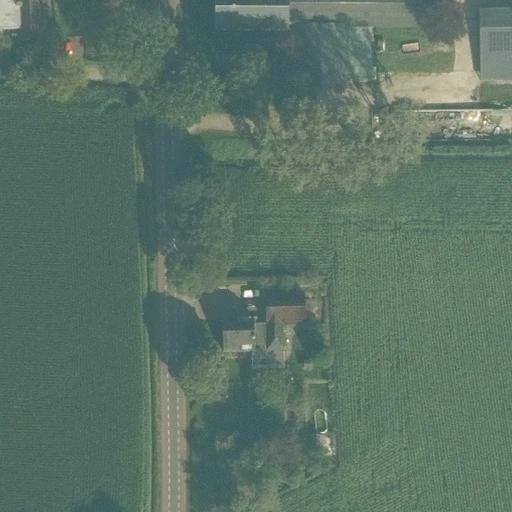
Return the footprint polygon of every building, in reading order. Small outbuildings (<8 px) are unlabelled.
[(38,13),(37,0),(0,0),(0,31),(21,31),(21,35),(39,34),(38,13)] [(215,0),(216,12),(290,12),(289,0),(215,0)] [(289,0),(290,12),(290,33),(293,33),(294,90),(347,90),(347,84),(347,72),(347,29),(372,29),(425,29),(428,29),(428,0),(289,0)] [(511,11),(479,12),(480,82),(511,82),(511,11)] [(290,12),(216,12),(216,33),(290,33),(290,12)] [(222,354),(242,353),(284,352),(283,328),(305,327),(305,298),(265,299),(265,332),(254,332),(254,323),(222,324),(222,354)] [(259,486),(250,486),(250,494),(259,494),(259,486)]
